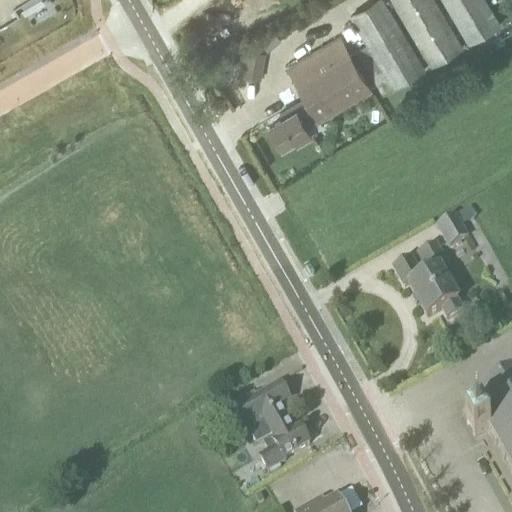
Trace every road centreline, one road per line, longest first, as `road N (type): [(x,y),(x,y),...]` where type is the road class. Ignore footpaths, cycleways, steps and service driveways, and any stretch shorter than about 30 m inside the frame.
road 1 (tertiary): [(411,511),(330,350),(141,22)]
road 2 (residential): [(0,102),(141,22)]
